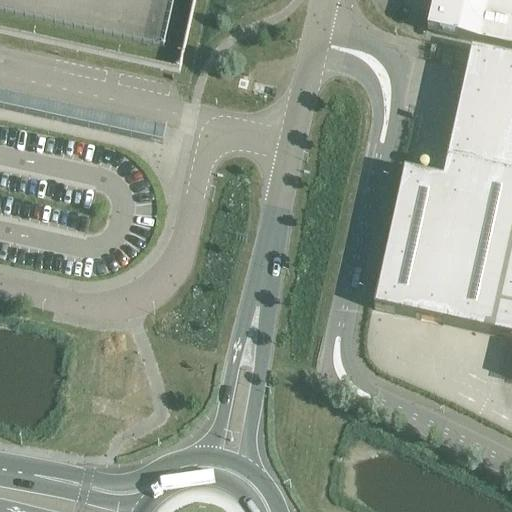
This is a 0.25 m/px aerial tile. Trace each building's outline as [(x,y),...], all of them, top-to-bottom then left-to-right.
[(511,0),(434,0),(427,33),(436,35),(511,51),(511,0)] [(511,61),(472,52),(448,161),(467,166),(511,175),(511,61)] [(113,115),(0,90),(0,108),(33,116),(110,133),(110,132),(113,115)] [(110,132),(110,133),(154,142),(164,144),(167,127),(113,115),(110,132)] [(405,172),(374,311),(418,321),(431,324),(511,341),(511,175),(467,166),(448,161),(447,161),(443,181),(405,172)]
